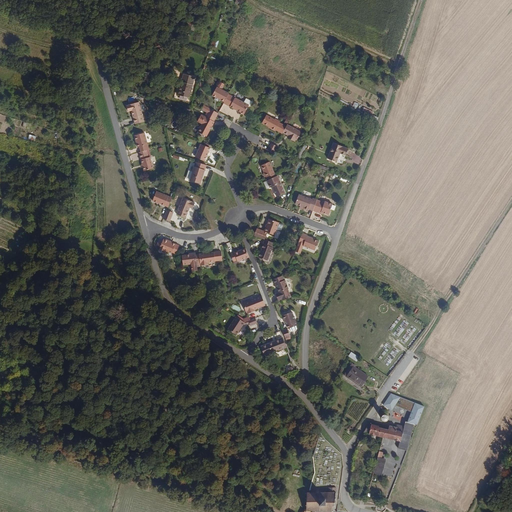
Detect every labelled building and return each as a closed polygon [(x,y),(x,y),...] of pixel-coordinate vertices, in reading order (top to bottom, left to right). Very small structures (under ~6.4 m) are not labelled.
[(190,95),(196,75),(185,71),(179,92),(190,95)] [(223,103),(228,94),(229,92),(216,86),(211,95),(223,103)] [(250,106),(228,94),(223,103),(245,115),(250,106)] [(141,104),(140,101),(126,105),(128,111),(131,110),(134,124),(145,121),(142,109),(141,104)] [(218,111),(210,106),(207,112),(216,116),(218,111)] [(216,116),(207,112),(205,115),(214,120),(216,116)] [(205,136),(214,120),(205,115),(201,113),(197,121),(201,123),(197,131),(205,136)] [(280,121),(280,120),(275,116),(274,118),(264,113),(260,120),(270,126),(269,128),(275,131),(276,129),(282,133),(282,132),(287,125),(280,121)] [(298,139),(301,131),(287,123),(287,125),(282,132),(288,135),(286,137),(294,141),(296,138),(298,139)] [(149,150),(144,132),(133,135),(137,148),(139,147),(141,152),(146,151),(149,150)] [(206,160),(208,154),(211,155),(212,151),(209,149),(210,146),(200,142),(195,156),(206,160)] [(347,155),(350,148),(334,142),(328,157),(338,161),(341,153),(347,155)] [(276,154),(278,149),(270,145),(268,149),(276,154)] [(154,168),(151,159),(149,159),(146,151),(141,152),(139,153),(143,171),(154,168)] [(190,179),(196,161),(192,159),(185,178),(190,179)] [(278,172),(273,159),(262,163),(265,170),(264,172),(266,177),(267,176),(276,173),(278,172)] [(201,184),(207,164),(196,161),(190,179),(201,184)] [(286,193),(279,175),(277,176),(268,180),(271,186),(273,186),(277,196),(286,193)] [(167,207),(171,197),(156,190),(152,200),(167,207)] [(313,210),(317,198),(313,196),(312,198),(299,193),(295,204),(300,206),(299,208),(308,211),(309,208),(313,210)] [(191,207),(193,200),(183,196),(178,207),(179,207),(177,212),(186,216),(191,207)] [(327,213),(332,202),(326,199),(324,201),(317,198),(313,210),(322,213),(323,212),(327,213)] [(172,220),(175,213),(168,210),(166,217),(172,220)] [(275,239),(281,222),(272,218),(268,230),(270,231),(266,239),(275,242),(275,239)] [(320,241),(314,239),(314,238),(304,233),(300,243),(306,245),(305,247),(317,251),(320,241)] [(180,244),(173,240),(163,235),(162,237),(160,243),(159,245),(170,251),(172,250),(175,252),(178,252),(177,249),(180,244)] [(274,246),(275,242),(266,239),(263,246),(264,248),(260,257),(270,261),(275,247),(274,246)] [(305,247),(306,245),(300,243),(296,252),(302,255),(305,247)] [(249,258),(245,248),(229,254),(232,262),(236,260),(237,263),(249,258)] [(222,261),(221,251),(198,254),(199,263),(200,267),(208,265),(208,264),(215,263),(215,262),(222,261)] [(199,263),(198,254),(196,254),(195,253),(181,255),(183,265),(199,263)] [(297,295),(292,278),(287,279),(286,275),(277,278),(281,291),(277,293),(280,299),(284,298),(285,300),(297,295)] [(266,304),(262,293),(244,300),(249,313),(258,310),(257,308),(266,304)] [(300,325),(295,310),(284,315),(287,323),(289,322),(291,328),(300,325)] [(243,325),(245,321),(236,315),(229,327),(239,333),(243,325)] [(293,337),(290,328),(284,330),(287,339),(293,337)] [(286,348),(281,335),(275,338),(275,340),(268,342),(271,353),(286,348)] [(359,357),(352,352),(349,356),(357,361),(359,357)] [(362,387),(369,376),(354,365),(347,376),(362,387)] [(384,405),(392,410),(395,405),(400,397),(395,395),(391,393),(384,405)] [(415,403),(400,397),(395,405),(411,412),(415,403)] [(424,406),(415,403),(411,412),(407,422),(411,423),(414,424),(417,425),(424,406)] [(382,416),(381,416),(381,417),(381,418),(381,419),(381,420),(381,421),(382,422),(383,422),(383,423),(384,423),(385,423),(386,423),(387,422),(388,421),(389,420),(389,419),(389,418),(388,417),(388,416),(387,416),(387,415),(386,415),(385,415),(384,415),(383,415),(382,416)] [(411,435),(414,424),(411,423),(410,427),(404,426),(403,431),(403,433),(408,435),(411,435)] [(379,426),(371,424),(371,425),(370,428),(369,432),(369,433),(383,437),(385,429),(378,427),(379,426)] [(389,425),(388,430),(385,429),(383,437),(401,441),(399,448),(407,450),(411,435),(408,435),(403,433),(396,432),(397,427),(389,425)] [(385,460),(381,459),(377,458),(373,474),(380,476),(381,474),(385,460)] [(385,462),(383,475),(392,476),(394,463),(385,462)] [(338,499),(338,497),(336,497),(336,494),(338,494),(338,492),(336,492),(336,487),(328,487),(328,492),(327,492),(327,491),(324,491),(325,492),(320,492),(319,491),(317,491),(316,491),(315,492),(314,492),(314,491),(312,491),(312,492),(310,492),(310,491),(309,491),(308,491),(308,492),(306,492),(306,494),(307,494),(307,495),(306,495),(306,497),(307,497),(308,498),(306,499),(306,501),(307,501),(307,503),(306,503),(306,504),(307,504),(307,506),(306,506),(306,508),(307,508),(307,509),(311,509),(312,509),(312,510),(314,510),(314,508),(316,508),(315,511),(321,511),(322,509),(325,509),(325,511),(327,511),(327,509),(332,509),(332,511),(335,511),(335,510),(336,510),(336,507),(334,507),(334,506),(336,506),(336,505),(337,505),(337,502),(336,502),(336,500),(336,499),(338,499)]
